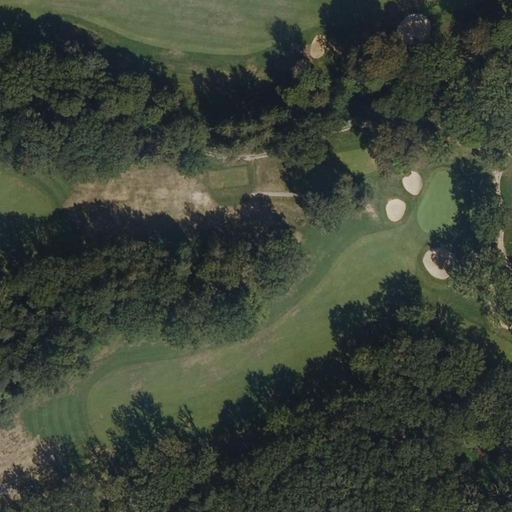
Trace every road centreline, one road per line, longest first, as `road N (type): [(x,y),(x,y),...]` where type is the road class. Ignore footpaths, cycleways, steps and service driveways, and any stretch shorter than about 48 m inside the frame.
road 1 (track): [(0,97),(240,158),(485,126),(497,276),(511,287)]
road 2 (track): [(281,511),(375,377)]
road 3 (track): [(375,377),(497,276)]
